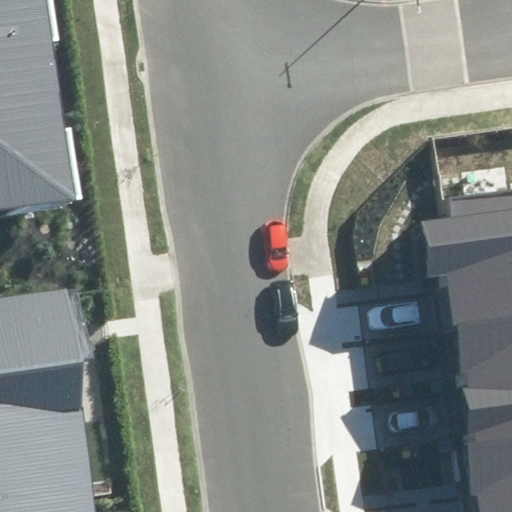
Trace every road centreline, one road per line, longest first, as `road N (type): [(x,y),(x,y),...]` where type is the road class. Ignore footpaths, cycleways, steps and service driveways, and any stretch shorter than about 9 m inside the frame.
road 1 (residential): [(183,53),(253,511)]
road 2 (residential): [(511,13),(183,53)]
